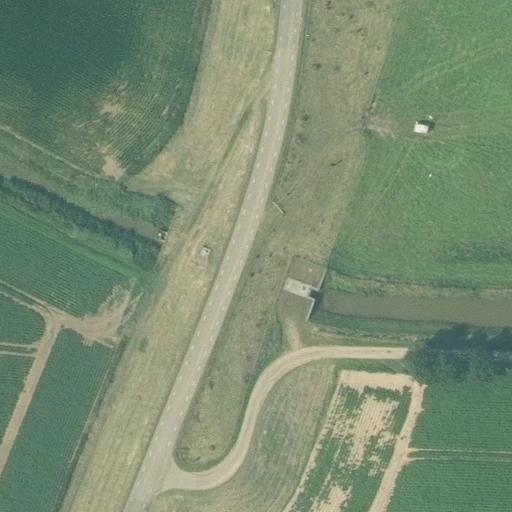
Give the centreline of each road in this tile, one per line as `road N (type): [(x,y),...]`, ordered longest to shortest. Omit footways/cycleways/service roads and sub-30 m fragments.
road 1 (tertiary): [(157,469),(272,152),(291,0)]
road 2 (unclassified): [(157,469),(203,486),(237,468),(265,383),(305,356),(511,361)]
